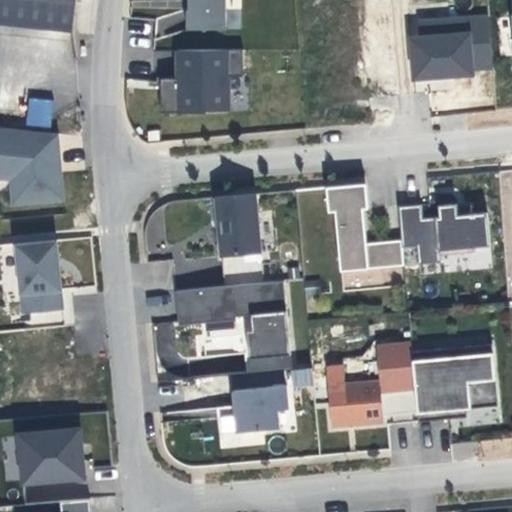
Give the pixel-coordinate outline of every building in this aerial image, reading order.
[(12,0),(0,0),(0,20),(11,22),(12,0)] [(12,0),(11,22),(73,28),(75,4),(75,0),(12,0)] [(227,0),(188,0),(189,2),(189,10),(186,10),(187,30),(228,28),(227,0)] [(489,17),(419,22),(421,37),(413,37),(416,77),(447,75),(472,73),(471,68),(493,67),(489,17)] [(242,48),(178,50),(178,79),(171,79),(160,79),(161,85),(161,113),(208,112),(208,109),(227,109),(227,74),(242,74),(242,48)] [(53,101),(30,99),(27,131),(50,133),(53,101)] [(27,131),(0,129),(0,178),(12,181),(13,202),(63,200),(60,172),(59,165),(57,134),(50,133),(27,131)] [(361,184),(327,187),(330,212),(336,212),(341,270),(403,266),(402,247),(402,241),(366,244),(364,208),(370,208),(369,195),(368,184),(361,184)] [(256,194),(216,198),(218,227),(224,286),(264,282),(256,194)] [(421,204),(398,206),(402,247),(417,246),(419,264),(440,262),(439,255),(472,252),(472,248),(490,246),(487,212),(475,213),(474,202),(457,204),(438,205),(439,217),(423,219),(421,204)] [(55,240),(17,243),(23,313),(62,309),(58,272),(55,240)] [(284,281),(176,290),(179,312),(188,312),(190,324),(201,323),(203,338),(242,335),(246,372),(292,369),(284,281)] [(60,320),(60,310),(31,312),(32,322),(60,320)] [(175,354),(175,321),(157,321),(156,353),(175,354)] [(410,342),(377,345),(381,381),(329,385),(333,426),(366,423),(383,421),(380,390),(414,387),(412,352),(410,342)] [(443,349),(412,352),(418,421),(449,418),(457,418),(466,417),(465,408),(499,405),(493,344),(464,347),(443,349)] [(313,386),(311,369),(292,371),(293,387),(313,386)] [(288,384),(237,390),(238,404),(241,431),(281,426),(280,411),(291,410),(288,384)] [(233,414),(217,415),(219,432),(234,431),(233,414)] [(81,428),(20,433),(24,482),(85,477),(83,460),(82,445),(81,428)] [(8,480),(17,479),(14,438),(5,438),(8,480)] [(91,511),(90,498),(59,501),(60,511),(91,511)]
